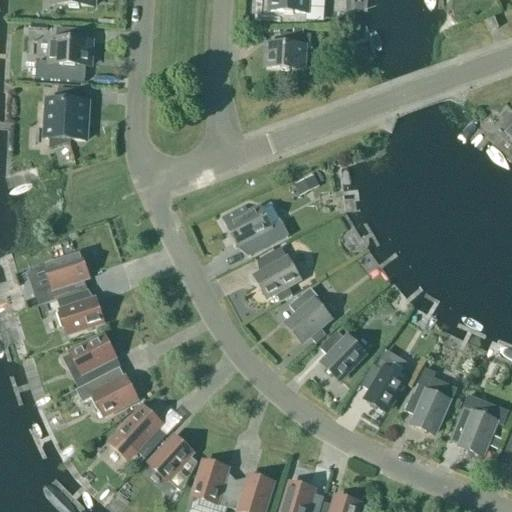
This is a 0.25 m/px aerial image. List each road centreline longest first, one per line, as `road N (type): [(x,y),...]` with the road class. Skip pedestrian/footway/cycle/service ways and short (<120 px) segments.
road 1 (residential): [(502,511),(348,445),(266,384),(209,312),(146,187)]
road 2 (residential): [(224,160),(511,58)]
road 3 (residential): [(146,187),(135,143),(144,0)]
road 4 (residential): [(222,0),(216,85),(224,160)]
